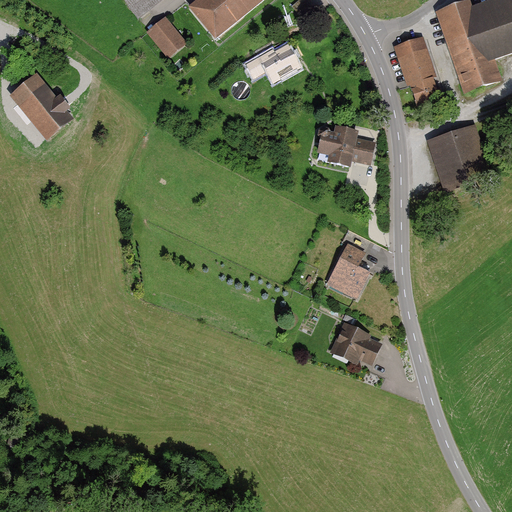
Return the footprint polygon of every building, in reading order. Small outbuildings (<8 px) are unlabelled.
[(121,0),(141,24),(169,0),(121,0)] [(218,44),(272,0),(206,0),(192,12),(218,44)] [(472,5),(437,16),(464,99),(504,86),(495,61),(511,55),(511,0),(504,0),(473,10),(472,5)] [(171,61),(189,46),(167,20),(149,35),(171,61)] [(424,38),(396,48),(419,116),(448,107),(424,38)] [(288,47),(247,67),(253,80),(266,74),(272,86),(300,72),(288,47)] [(57,102),(37,77),(12,97),(49,142),(74,121),(68,114),(72,111),(61,98),(57,102)] [(333,130),(320,127),(314,155),(333,159),(332,164),(351,168),(352,161),(374,166),(379,142),(360,139),(362,130),(334,124),(333,130)] [(478,126),(428,142),(445,196),(495,180),(478,126)] [(330,285),(357,299),(375,262),(364,257),(367,251),(350,243),(330,285)] [(373,368),(385,343),(344,323),(328,354),(357,369),(361,362),(373,368)]
